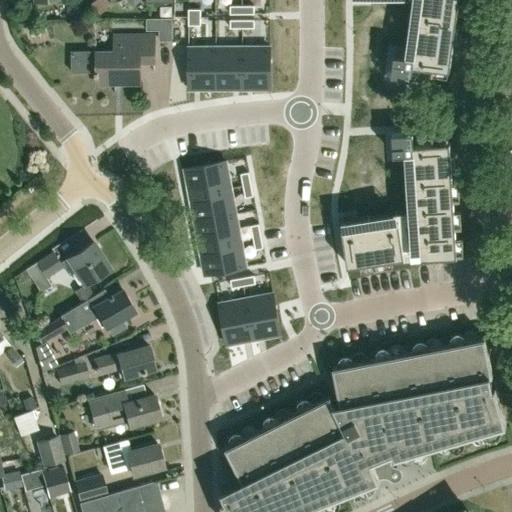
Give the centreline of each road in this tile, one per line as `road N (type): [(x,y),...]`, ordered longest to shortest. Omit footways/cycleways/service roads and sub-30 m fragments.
road 1 (residential): [(303,112),(296,205),(321,317),(309,343),(196,397)]
road 2 (residential): [(196,397),(187,331),(164,281),(113,195),(88,182)]
road 3 (residential): [(303,112),(179,123),(129,149)]
road 4 (residential): [(88,182),(75,146),(0,47)]
road 5 (unclassified): [(394,511),(511,463)]
